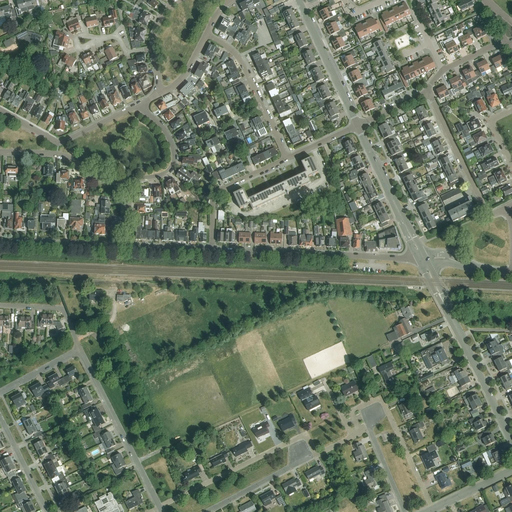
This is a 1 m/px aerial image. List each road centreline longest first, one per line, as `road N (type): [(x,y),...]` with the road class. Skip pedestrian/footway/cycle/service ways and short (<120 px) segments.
road 1 (residential): [(421,258),(211,250)]
road 2 (residential): [(318,457),(302,436),(159,506)]
road 3 (unclassified): [(159,506),(80,349)]
road 4 (unclassified): [(431,509),(383,399),(344,413)]
road 5 (residential): [(138,104),(58,144),(0,111)]
road 6 (tertiary): [(357,126),(421,258)]
road 7 (residential): [(211,250),(215,193),(287,158)]
road 8 (residential): [(127,181),(91,174),(56,154),(0,152)]
road 9 (tertiary): [(303,10),(357,126)]
road 10 (residential): [(125,245),(0,241)]
road 11 (unclassified): [(208,511),(318,457)]
road 12 (residential): [(127,181),(173,166),(165,132),(138,104)]
